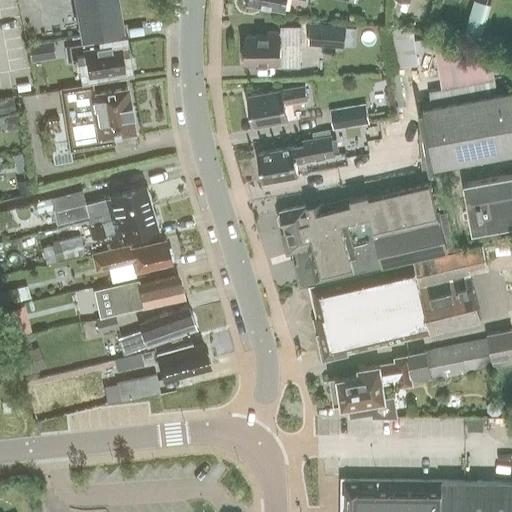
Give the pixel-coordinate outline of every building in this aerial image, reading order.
[(72,0),(79,35),(121,28),(116,0),(72,0)] [(304,0),(306,0),(305,0),(247,0),(248,1),(247,3),(285,10),(286,0),(304,0)] [(348,25),(311,22),(309,44),(346,47),(346,44),(356,45),(358,28),(348,27),(348,25)] [(478,45),(482,31),(466,26),(462,40),(478,45)] [(266,36),(244,36),(244,47),(241,47),(240,59),(244,60),(244,63),(280,64),(280,50),(299,50),(299,36),(280,36),(280,32),(266,32),(266,36)] [(417,36),(396,37),(397,65),(418,64),(417,36)] [(52,40),(27,44),(30,62),(55,58),(52,40)] [(69,46),(71,62),(83,60),(86,76),(125,70),(120,43),(83,49),(82,44),(69,46)] [(511,91),(499,94),(496,78),(430,90),(433,106),(423,108),(433,168),(511,153),(511,91)] [(69,149),(80,148),(113,142),(111,136),(133,132),(126,88),(91,93),(90,84),(59,89),(69,149)] [(284,103),(306,99),(304,86),(246,96),(252,126),(287,119),(284,103)] [(371,121),(368,102),(331,109),(334,127),(371,121)] [(312,132),(313,138),(303,140),(304,145),(256,153),(262,181),(297,175),(295,162),(334,155),(329,129),(312,132)] [(473,232),(511,225),(511,174),(464,183),(473,232)] [(412,262),(448,254),(438,211),(430,182),(368,197),(368,194),(307,209),(306,204),(280,210),(280,211),(278,216),(280,223),(284,226),(286,231),(285,231),(290,250),(294,249),(303,286),(308,285),(412,262)] [(90,226),(151,209),(148,198),(149,195),(148,191),(145,188),(144,185),(108,195),(109,197),(84,204),(81,191),(50,199),(56,222),(70,219),(87,214),(90,226)] [(153,215),(151,209),(90,226),(88,226),(91,239),(109,234),(111,239),(120,236),(121,238),(156,228),(156,225),(157,221),(155,217),(153,215)] [(55,259),(79,253),(75,237),(51,243),(55,259)] [(128,244),(98,251),(90,253),(94,269),(123,262),(123,261),(132,259),(134,272),(147,269),(147,268),(169,263),(164,240),(129,248),(128,244)] [(412,262),(428,332),(430,332),(430,331),(481,319),(468,268),(486,264),(482,245),(448,254),(412,262)] [(325,356),(428,332),(412,262),(308,285),(325,356)] [(182,298),(177,275),(138,284),(133,281),(109,286),(112,300),(94,304),(97,317),(182,298)] [(0,310),(0,315),(5,335),(30,328),(23,304),(0,310)] [(117,338),(122,353),(194,327),(186,306),(136,324),(139,330),(117,338)] [(98,331),(117,326),(114,314),(95,319),(98,331)] [(406,354),(406,356),(394,358),(395,362),(378,365),(378,364),(361,366),(362,372),(329,378),(334,404),(343,403),(344,404),(348,404),(350,416),(372,412),(372,416),(396,416),(392,397),(384,398),(380,377),(397,374),(399,386),(411,384),(411,383),(511,361),(511,336),(510,329),(486,334),(487,338),(425,351),(425,350),(406,354)] [(200,345),(155,357),(162,380),(207,367),(200,345)] [(43,368),(35,346),(11,355),(18,377),(43,368)] [(118,399),(158,390),(155,373),(115,381),(118,399)] [(511,511),(511,481),(442,480),(442,481),(342,480),(342,498),(346,510),(345,511),(511,511)]
